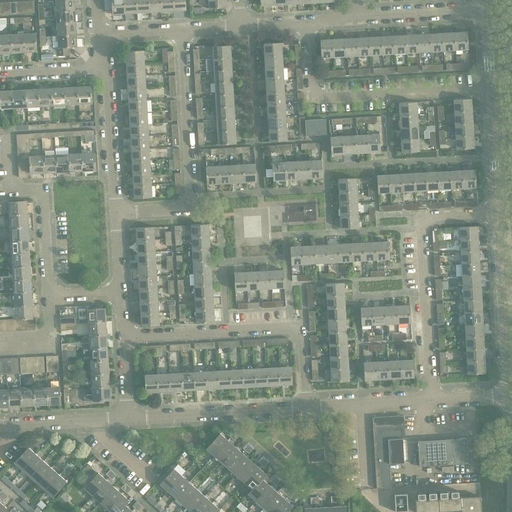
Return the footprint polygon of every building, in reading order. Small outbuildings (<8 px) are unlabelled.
[(74,0),(55,0),(57,11),(75,10),(74,0)] [(125,14),(124,0),(111,0),(112,15),(125,14)] [(136,0),(124,0),(125,14),(137,13),(136,0)] [(148,0),(136,0),(137,13),(149,12),(148,0)] [(160,0),(148,0),(149,12),(161,12),(160,0)] [(173,0),(160,0),(161,12),(174,11),(173,0)] [(185,0),(173,0),(174,11),(186,10),(185,0)] [(226,0),(208,0),(209,9),(227,8),(226,0)] [(75,10),(57,11),(57,24),(75,23),(75,10)] [(75,23),(57,24),(58,36),(76,35),(75,23)] [(467,32),(455,33),(456,50),(468,50),(467,32)] [(455,33),(443,34),(444,51),(456,50),(455,33)] [(23,34),(11,35),(12,53),(24,52),(23,34)] [(36,34),(23,34),(24,52),(37,52),(36,34)] [(431,34),(418,35),(419,53),(432,52),(431,34)] [(443,34),(431,34),(432,52),(444,51),(443,34)] [(11,35),(0,35),(0,53),(0,54),(12,53),(11,35)] [(76,35),(58,36),(59,48),(57,48),(57,56),(70,56),(69,48),(77,47),(76,35)] [(418,35),(406,36),(407,53),(419,53),(418,35)] [(406,36),(394,37),(395,54),(407,53),(406,36)] [(382,37),(370,38),(370,55),(383,55),(382,37)] [(394,37),(382,37),(383,55),(395,54),(394,37)] [(370,38),(357,39),(358,56),(370,55),(370,38)] [(345,39),(333,40),(334,57),(346,57),(345,39)] [(357,39),(345,39),(346,57),(358,56),(357,39)] [(334,57),(333,40),(320,41),(321,58),(334,57)] [(264,44),(265,56),(282,56),(281,43),(264,44)] [(213,47),(214,59),(231,58),(230,46),(213,47)] [(126,52),(127,64),(144,63),(144,51),(126,52)] [(282,56),(265,56),(266,69),(283,68),(282,56)] [(231,58),(214,59),(214,72),(232,71),(231,58)] [(144,63),(127,64),(128,76),(145,76),(144,63)] [(283,68),(266,69),(266,81),(284,80),(283,68)] [(232,71),(214,72),(215,84),(232,83),(232,71)] [(145,76),(128,76),(128,89),(146,88),(145,76)] [(284,80),(266,81),(267,93),(284,92),(284,80)] [(232,83),(215,84),(216,96),(233,95),(232,83)] [(78,87),(65,88),(66,105),(79,104),(78,87)] [(91,87),(78,87),(79,104),(92,104),(91,87)] [(65,88),(52,89),(53,106),(66,105),(65,88)] [(146,88),(128,89),(129,101),(146,100),(146,88)] [(52,89),(39,90),(40,107),(53,106),(52,89)] [(26,90),(13,91),(14,108),(27,107),(26,90)] [(39,90),(26,90),(27,107),(40,107),(39,90)] [(13,91),(0,91),(0,92),(1,109),(14,108),(13,91)] [(284,92),(267,93),(268,105),(285,104),(284,92)] [(233,95),(216,96),(216,108),(234,107),(233,95)] [(454,100),(455,113),(472,112),(471,99),(454,100)] [(146,100),(129,101),(130,113),(147,112),(146,100)] [(399,103),(400,116),(417,115),(417,102),(399,103)] [(285,104),(268,105),(268,117),(286,116),(285,104)] [(234,107),(216,108),(217,120),(235,119),(234,107)] [(147,112),(130,113),(130,125),(148,124),(147,112)] [(472,112),(455,113),(455,125),(473,124),(472,112)] [(417,115),(400,116),(401,128),(418,127),(417,115)] [(286,116),(268,117),(269,130),(286,129),(286,116)] [(235,119),(217,120),(218,132),(235,132),(235,119)] [(305,121),(305,128),(306,136),(316,136),(321,135),(327,135),(326,119),(305,121)] [(148,124),(130,125),(131,137),(148,136),(148,124)] [(473,124),(455,125),(456,137),(473,136),(473,124)] [(418,127),(401,128),(401,140),(419,139),(418,127)] [(286,129),(269,130),(270,142),(287,141),(286,129)] [(235,132),(218,132),(219,145),(236,144),(235,132)] [(367,135),(355,136),(356,154),(368,153),(367,135)] [(380,135),(367,135),(368,153),(381,152),(380,135)] [(148,136),(131,137),(132,150),(149,149),(148,136)] [(355,136),(343,137),(344,154),(356,154),(355,136)] [(473,136),(456,137),(457,150),(474,149),(473,136)] [(344,154),(343,137),(330,138),(331,155),(344,154)] [(419,139),(401,140),(402,153),(419,152),(419,139)] [(149,149),(132,150),(133,162),(150,161),(149,149)] [(95,153),(81,154),(82,171),(96,170),(95,153)] [(81,154),(68,155),(70,172),(82,171),(81,154)] [(68,155),(55,156),(56,172),(70,172),(68,155)] [(29,158),(30,164),(30,171),(30,174),(43,173),(42,156),(29,157),(29,158)] [(55,156),(42,156),(43,173),(56,172),(55,156)] [(150,161),(133,162),(133,174),(150,173),(150,161)] [(309,161),(297,162),(298,179),(310,179),(309,161)] [(322,161),(309,161),(310,179),(323,178),(322,161)] [(297,162),(285,163),(286,180),(298,179),(297,162)] [(286,180),(285,163),(272,163),(273,181),(286,180)] [(255,164),(243,165),(244,183),(256,182),(255,164)] [(243,165),(231,166),(232,183),(244,183),(243,165)] [(231,166),(218,167),(219,184),(232,183),(231,166)] [(219,184),(218,167),(206,167),(207,185),(219,184)] [(475,170),(463,171),(464,189),(476,188),(475,170)] [(463,171),(451,172),(452,189),(464,189),(463,171)] [(451,172),(438,173),(439,190),(452,189),(451,172)] [(150,173),(133,174),(134,186),(151,185),(150,173)] [(426,173),(414,174),(415,191),(427,191),(426,173)] [(438,173),(426,173),(427,191),(439,190),(438,173)] [(414,174),(402,175),(403,192),(415,191),(414,174)] [(391,193),(390,175),(377,176),(378,193),(391,193)] [(402,175),(390,175),(391,193),(403,192),(402,175)] [(339,180),(339,192),(357,191),(356,179),(339,180)] [(151,185),(134,186),(135,199),(152,198),(151,185)] [(357,191),(339,192),(340,204),(357,203),(357,191)] [(9,202),(10,215),(27,214),(26,201),(9,202)] [(357,203),(340,204),(341,216),(358,216),(357,203)] [(27,214),(10,215),(10,228),(27,227),(27,214)] [(358,216),(341,216),(341,229),(358,228),(358,216)] [(191,225),(192,238),(209,237),(209,224),(191,225)] [(27,227),(10,228),(11,241),(28,240),(27,227)] [(136,228),(137,241),(154,240),(154,227),(136,228)] [(477,227),(460,228),(461,240),(478,239),(477,227)] [(209,237),(192,238),(193,250),(210,249),(209,237)] [(461,240),(461,252),(479,251),(478,239),(461,240)] [(28,240),(11,241),(12,254),(29,253),(28,240)] [(154,240),(137,241),(138,253),(155,252),(154,240)] [(389,242),(376,243),(377,260),(390,259),(389,242)] [(364,243),(352,244),(353,261),(365,261),(364,243)] [(376,243),(364,243),(365,261),(377,260),(376,243)] [(352,244),(339,245),(340,262),(353,261),(352,244)] [(327,245),(315,246),(316,263),(328,263),(327,245)] [(339,245),(327,245),(328,263),(340,262),(339,245)] [(315,246),(303,247),(304,264),(316,263),(315,246)] [(304,264),(303,247),(290,248),(291,265),(304,264)] [(210,249),(193,250),(193,262),(211,261),(210,249)] [(479,251),(461,252),(462,265),(479,264),(479,251)] [(155,252),(138,253),(138,265),(156,264),(155,252)] [(29,253),(12,254),(13,267),(30,266),(29,253)] [(211,261),(193,262),(194,274),(211,273),(211,261)] [(156,264),(138,265),(139,277),(156,276),(156,264)] [(479,264),(462,265),(463,277),(480,276),(479,264)] [(30,266),(13,267),(13,280),(30,279),(30,266)] [(271,271),(259,272),(260,289),(272,289),(271,271)] [(284,271),(271,271),(272,289),(285,288),(284,271)] [(259,272),(247,273),(248,290),(260,289),(259,272)] [(211,273),(194,274),(195,287),(212,286),(211,273)] [(248,290),(247,273),(234,273),(235,279),(235,291),(248,290)] [(156,276),(139,277),(140,290),(157,289),(156,276)] [(480,276),(463,277),(463,289),(481,288),(480,276)] [(30,279),(13,280),(14,293),(31,292),(30,279)] [(235,291),(235,279),(227,280),(229,300),(236,300),(235,291)] [(326,284),(327,297),(344,296),(344,283),(326,284)] [(212,286),(195,287),(195,299),(213,298),(212,286)] [(481,288),(463,289),(464,301),(481,300),(481,288)] [(157,289),(140,290),(140,302),(158,301),(157,289)] [(31,292),(14,293),(15,306),(32,305),(31,292)] [(344,296),(327,297),(328,309),(345,308),(344,296)] [(213,298),(195,299),(196,311),(213,310),(213,298)] [(481,300),(464,301),(465,313),(482,312),(481,300)] [(158,301),(140,302),(141,314),(158,313),(158,301)] [(32,305),(15,306),(16,320),(17,319),(23,319),(29,319),(33,319),(32,305)] [(398,306),(385,307),(386,324),(399,324),(398,306)] [(410,306),(398,306),(399,324),(411,323),(410,306)] [(385,307),(373,308),(374,325),(386,324),(385,307)] [(345,308),(328,309),(328,321),(346,320),(345,308)] [(374,325),(373,308),(361,308),(362,326),(374,325)] [(88,310),(88,323),(105,322),(105,309),(88,310)] [(213,310),(196,311),(197,323),(214,322),(213,310)] [(482,312),(465,313),(465,325),(483,325),(482,312)] [(158,313),(141,314),(142,327),(159,326),(158,313)] [(346,320),(328,321),(329,333),(346,332),(346,320)] [(105,322),(88,323),(89,336),(106,335),(105,322)] [(483,325),(465,325),(466,338),(483,337),(483,325)] [(346,332),(329,333),(330,345),(347,344),(346,332)] [(90,343),(81,344),(82,349),(90,349),(107,348),(106,335),(89,336),(90,343)] [(483,337),(466,338),(467,350),(484,349),(483,337)] [(347,344),(330,345),(330,358),(348,357),(347,344)] [(107,348),(90,349),(91,362),(108,361),(107,348)] [(484,349),(467,350),(467,362),(485,361),(484,349)] [(348,357),(330,358),(331,370),(348,369),(348,357)] [(413,360),(401,361),(402,378),(414,378),(413,360)] [(108,361),(91,362),(92,375),(108,374),(108,361)] [(401,361),(388,362),(389,379),(402,378),(401,361)] [(485,361),(467,362),(468,375),(485,374),(485,361)] [(377,380),(376,362),(364,363),(365,380),(377,380)] [(388,362),(376,362),(377,380),(389,379),(388,362)] [(292,367),(279,368),(280,385),(293,385),(292,367)] [(279,368),(267,369),(268,386),(280,385),(279,368)] [(255,369),(242,370),(243,387),(256,387),(255,369)] [(267,369),(255,369),(256,387),(268,386),(267,369)] [(348,369),(331,370),(332,382),(349,381),(348,369)] [(242,370),(230,371),(231,388),(243,387),(242,370)] [(218,371),(206,372),(207,389),(219,389),(218,371)] [(230,371),(218,371),(219,389),(231,388),(230,371)] [(206,372),(194,373),(195,390),(207,389),(206,372)] [(181,373),(169,374),(170,391),(182,391),(181,373)] [(194,373),(181,373),(182,391),(195,390),(194,373)] [(108,374),(92,375),(92,388),(109,387),(108,374)] [(169,374),(157,375),(158,392),(170,391),(169,374)] [(158,392),(157,375),(145,376),(146,393),(158,392)] [(60,387),(46,388),(47,405),(61,404),(60,387)] [(109,387),(92,388),(93,395),(85,396),(85,402),(110,400),(109,387)] [(46,388),(33,389),(34,406),(47,405),(46,388)] [(20,389),(7,390),(8,407),(21,406),(20,389)] [(33,389),(20,389),(21,406),(34,406),(33,389)] [(7,390),(0,390),(0,407),(8,407),(7,390)] [(403,439),(405,439),(404,416),(372,418),(377,489),(391,488),(390,464),(404,463),(403,439)] [(206,449),(214,456),(228,441),(220,434),(206,449)] [(419,441),(418,441),(419,467),(420,467),(469,464),(467,439),(453,439),(453,441),(419,443),(419,441)] [(228,441),(214,456),(222,463),(236,448),(228,441)] [(14,463),(22,470),(36,455),(28,448),(14,463)] [(236,448),(222,463),(229,470),(243,454),(236,448)] [(243,454),(229,470),(237,477),(251,461),(243,454)] [(36,455),(22,470),(30,477),(44,462),(36,455)] [(251,461),(237,477),(245,483),(258,468),(251,461)] [(44,462),(30,477),(37,484),(51,468),(44,462)] [(51,468),(37,484),(45,491),(59,475),(51,468)] [(258,468),(245,483),(252,490),(262,479),(262,480),(266,475),(258,468)] [(160,484),(168,492),(182,476),(174,469),(160,484)] [(84,489),(92,496),(106,480),(98,473),(84,489)] [(59,475),(45,491),(53,498),(67,482),(59,475)] [(1,479),(8,486),(11,483),(3,476),(1,479)] [(182,476),(168,492),(175,498),(189,483),(182,476)] [(252,490),(248,494),(256,501),(270,486),(262,480),(262,479),(252,490)] [(106,480),(92,496),(100,502),(114,487),(106,480)] [(11,483),(8,486),(16,493),(19,490),(11,483)] [(189,483),(175,498),(183,505),(197,490),(189,483)] [(270,486),(256,501),(263,508),(277,493),(270,486)] [(114,487),(100,502),(108,509),(121,494),(114,487)] [(19,490),(16,493),(24,499),(26,496),(19,490)] [(197,490),(183,505),(191,511),(204,496),(197,490)] [(481,511),(481,497),(461,498),(461,497),(458,498),(458,496),(458,491),(451,492),(451,498),(447,498),(447,492),(440,492),(440,499),(436,499),(436,492),(429,493),(429,499),(425,499),(425,493),(418,493),(418,499),(419,500),(415,500),(415,511),(432,511),(462,510),(461,511),(481,511)] [(277,493),(263,508),(267,511),(273,511),(285,500),(277,493)] [(121,494),(108,509),(110,511),(118,511),(125,505),(125,506),(129,501),(121,494)] [(399,511),(408,511),(407,494),(394,495),(395,511),(399,511)] [(204,496),(191,511),(190,511),(204,511),(212,503),(204,496)] [(147,500),(154,507),(157,504),(149,497),(147,500)] [(285,500),(273,511),(288,511),(293,507),(285,500)] [(20,504),(27,511),(30,508),(22,501),(20,504)] [(212,503),(204,511),(218,511),(220,510),(212,503)]
